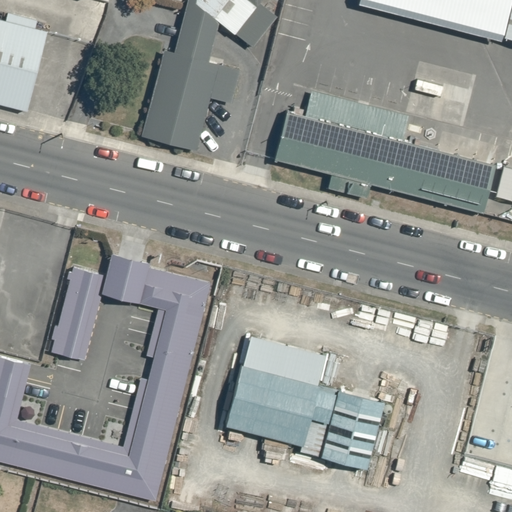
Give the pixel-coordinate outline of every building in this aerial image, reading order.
[(165,0),(157,34),(148,32),(124,120),(175,133),(190,76),(210,82),(218,52),(198,47),(210,5),(190,0),(165,0)] [(510,0),(364,0),(363,6),(499,39),(510,0)] [(511,0),(510,0),(499,39),(511,42),(511,0)] [(48,29),(0,16),(0,100),(28,107),(48,29)] [(477,148),(261,90),(249,137),(465,194),(477,148)] [(0,461),(160,500),(218,288),(114,254),(105,293),(155,311),(119,443),(16,416),(31,360),(0,351),(0,461)] [(105,273),(72,264),(48,353),(81,362),(105,273)] [(306,368),(225,346),(210,403),(291,425),(306,368)] [(366,383),(318,370),(299,437),(348,450),(366,383)]
